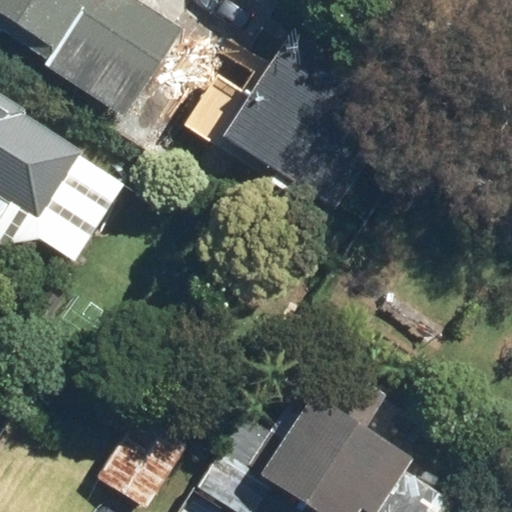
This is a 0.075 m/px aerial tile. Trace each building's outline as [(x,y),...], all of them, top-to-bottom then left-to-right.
[(0,0),(0,30),(1,29),(37,53),(31,62),(117,118),(181,22),(147,0),(0,0)] [(282,0),(195,0),(190,10),(249,49),(282,0)] [(401,99),(290,26),(222,130),(333,203),(401,99)] [(0,191),(36,215),(81,148),(0,94),(0,191)] [(323,511),(350,511),(356,504),(367,511),(368,511),(409,452),(310,387),(278,436),(266,427),(244,459),(323,511)] [(86,475),(114,431),(83,411),(54,455),(86,475)] [(146,508),(187,442),(139,413),(98,479),(146,508)]
